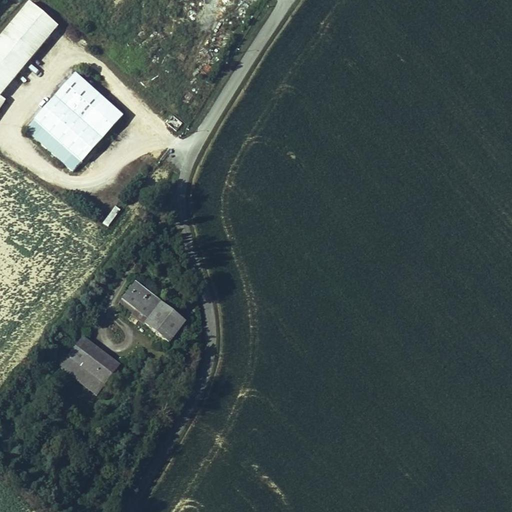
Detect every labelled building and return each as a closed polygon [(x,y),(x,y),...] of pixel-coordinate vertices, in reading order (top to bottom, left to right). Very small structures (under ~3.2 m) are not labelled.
[(0,90),(57,25),(28,1),(0,29),(0,90)] [(48,104),(24,132),(73,174),(124,116),(75,73),(48,104)] [(110,228),(119,209),(113,206),(103,225),(110,228)] [(191,319),(138,283),(124,303),(140,313),(137,318),(174,343),(191,319)] [(112,385),(125,366),(84,340),(63,371),(79,381),(87,369),(112,385)] [(104,398),(112,385),(87,369),(79,381),(104,398)]
